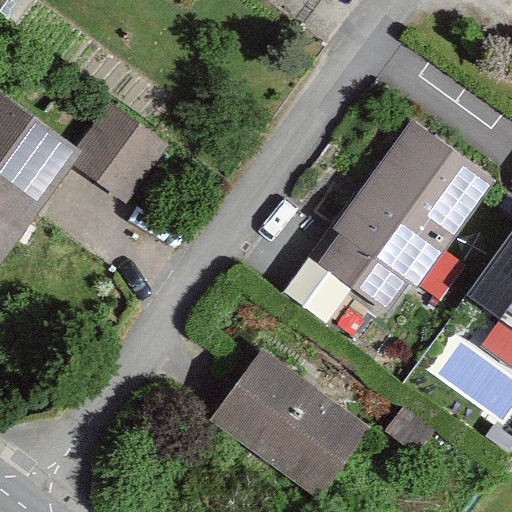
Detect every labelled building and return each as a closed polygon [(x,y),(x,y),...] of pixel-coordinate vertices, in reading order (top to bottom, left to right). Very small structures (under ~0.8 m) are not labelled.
[(0,96),(0,259),(75,162),(79,157),(73,152),(36,124),(0,96)] [(117,108),(79,157),(75,162),(100,182),(124,200),(167,147),(117,108)] [(416,127),(342,228),(350,233),(326,266),(383,308),(406,276),(415,283),(490,181),(416,127)] [(511,240),(473,294),(511,322),(511,240)] [(363,426),(266,356),(234,400),(220,420),(317,490),(363,426)] [(438,432),(403,406),(383,431),(418,458),(438,432)]
